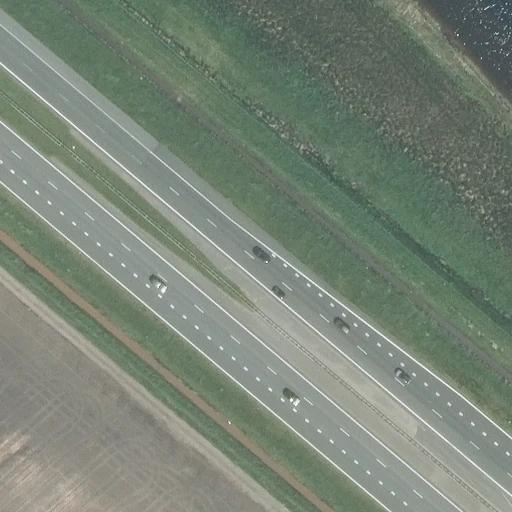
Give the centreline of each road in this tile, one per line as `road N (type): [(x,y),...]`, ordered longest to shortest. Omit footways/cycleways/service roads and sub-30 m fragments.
road 1 (motorway): [(511,478),(0,44)]
road 2 (motorway): [(9,154),(434,511)]
road 3 (unclassified): [(276,511),(0,276)]
